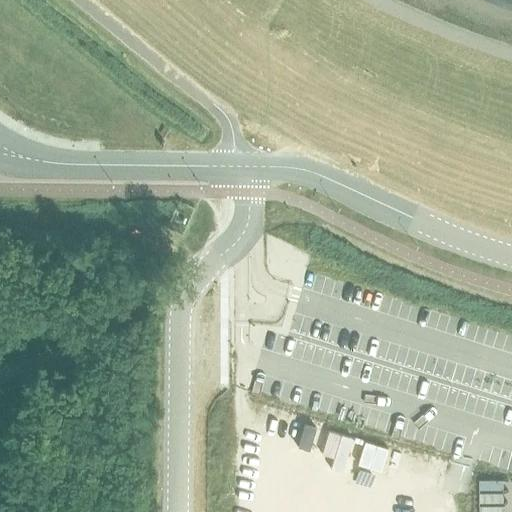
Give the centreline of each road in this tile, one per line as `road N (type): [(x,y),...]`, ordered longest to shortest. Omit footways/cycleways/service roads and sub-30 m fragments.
road 1 (trunk): [(103,511),(116,0)]
road 2 (trunk): [(64,0),(52,511)]
road 3 (unclassified): [(177,511),(181,303),(245,228),(244,166)]
road 4 (unclassified): [(511,257),(305,171),(244,166)]
